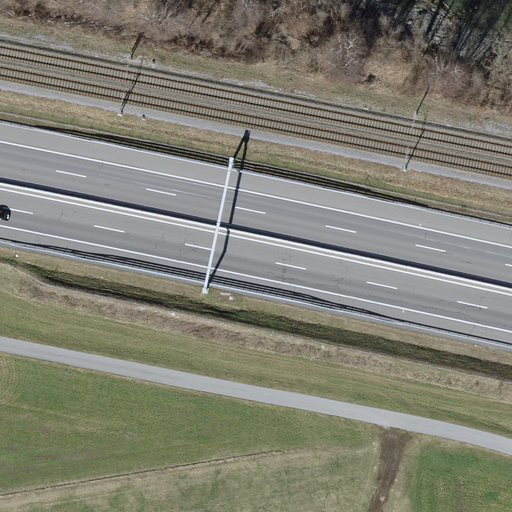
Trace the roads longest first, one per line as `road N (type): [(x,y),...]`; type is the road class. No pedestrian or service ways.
road 1 (motorway): [(0,207),(511,314)]
road 2 (motorway): [(511,264),(0,158)]
